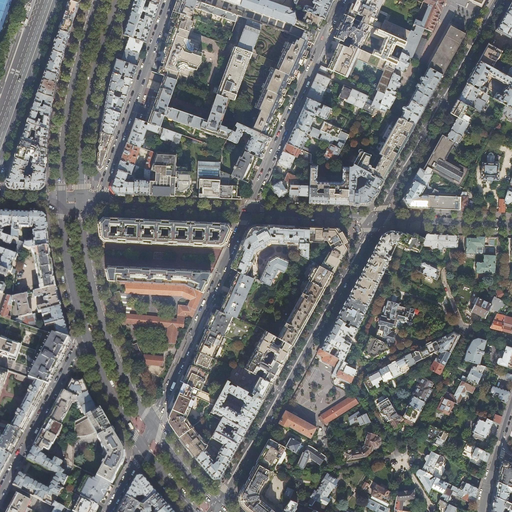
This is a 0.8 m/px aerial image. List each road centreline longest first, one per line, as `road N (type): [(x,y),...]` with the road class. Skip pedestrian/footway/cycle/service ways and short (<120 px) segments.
road 1 (residential): [(219,506),(379,218)]
road 2 (residential): [(379,218),(500,0)]
road 3 (residential): [(246,212),(152,425)]
road 4 (residential): [(341,0),(246,212)]
road 5 (primary): [(152,425),(102,324),(82,216)]
road 6 (residential): [(93,203),(168,0)]
road 7 (primary): [(97,0),(67,103),(59,202)]
road 8 (primary): [(82,202),(87,105),(117,0)]
road 9 (residential): [(0,493),(86,335)]
road 10 (primary): [(50,0),(0,145)]
road 11 (tertiary): [(93,203),(246,212)]
road 12 (primary): [(59,202),(86,335)]
road 13 (tertiary): [(246,212),(379,218)]
road 14 (tertiary): [(379,218),(511,225)]
road 15 (primary): [(86,335),(141,448)]
